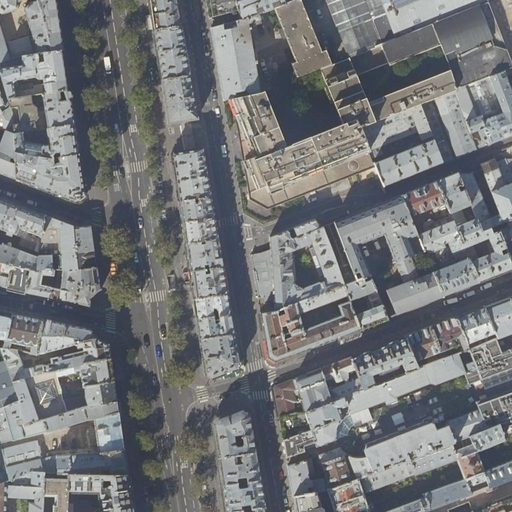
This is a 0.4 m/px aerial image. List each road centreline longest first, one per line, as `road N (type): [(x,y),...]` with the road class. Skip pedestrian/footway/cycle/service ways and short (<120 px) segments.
road 1 (residential): [(191,0),(257,380)]
road 2 (residential): [(511,282),(257,380)]
road 3 (primary): [(136,220),(101,0)]
road 4 (residential): [(151,318),(112,322),(0,298)]
road 5 (tertiary): [(0,183),(88,216),(136,220)]
road 6 (residential): [(257,380),(280,511)]
